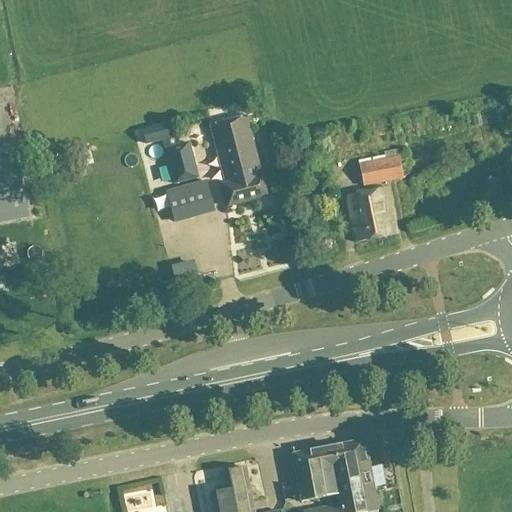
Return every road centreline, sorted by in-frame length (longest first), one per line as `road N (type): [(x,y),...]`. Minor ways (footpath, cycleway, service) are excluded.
road 1 (unclassified): [(0,379),(496,229)]
road 2 (unclassified): [(0,489),(280,431),(511,418)]
road 3 (primary): [(0,432),(355,357)]
road 4 (primary): [(503,307),(355,357)]
road 5 (primary): [(355,357),(446,353),(509,338)]
